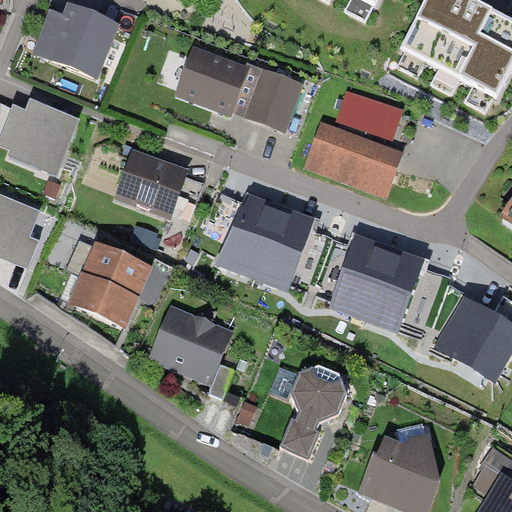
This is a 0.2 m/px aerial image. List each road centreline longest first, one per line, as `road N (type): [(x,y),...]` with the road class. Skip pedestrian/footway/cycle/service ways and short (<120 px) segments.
road 1 (residential): [(312,511),(222,461),(0,306)]
road 2 (residential): [(230,163),(416,230),(442,227),(458,212),(511,131)]
